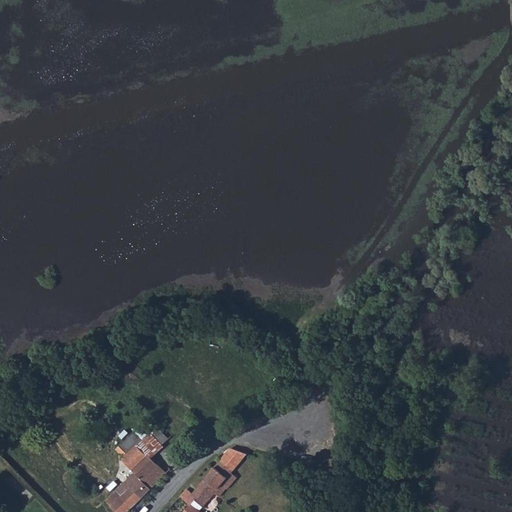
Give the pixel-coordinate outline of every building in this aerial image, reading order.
[(145,428),(137,435),(143,441),(137,446),(146,455),(148,454),(152,459),(163,448),(161,445),(152,435),(145,428)] [(152,435),(161,445),(168,439),(159,429),(152,435)] [(137,446),(143,441),(137,435),(135,433),(127,440),(134,449),(137,446)] [(127,440),(119,447),(127,456),(134,449),(127,440)] [(127,456),(124,458),(121,461),(133,474),(127,481),(132,486),(111,507),(115,511),(128,511),(150,492),(149,491),(166,474),(157,464),(152,459),(148,454),(146,455),(137,446),(134,449),(127,456)] [(124,458),(127,456),(119,447),(117,449),(124,458)] [(188,489),(181,497),(191,505),(185,511),(201,511),(200,511),(215,493),(220,498),(228,489),(229,490),(238,479),(232,474),(247,456),(230,450),(194,494),(188,489)] [(132,486),(127,481),(106,501),(111,507),(132,486)]
